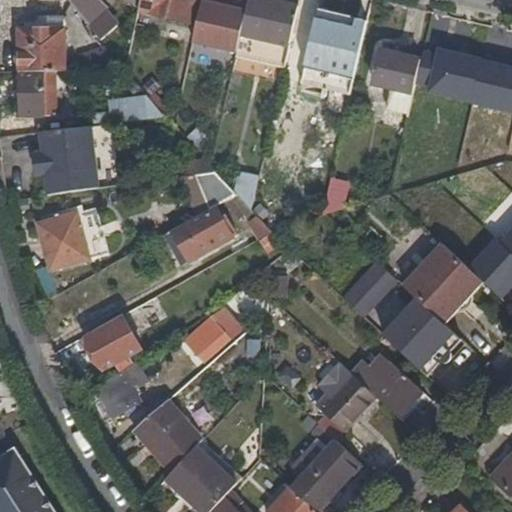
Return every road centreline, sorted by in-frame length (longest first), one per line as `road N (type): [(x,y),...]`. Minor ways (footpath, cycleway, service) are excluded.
road 1 (tertiary): [(0,289),(48,401),(113,511)]
road 2 (residential): [(386,511),(511,376)]
